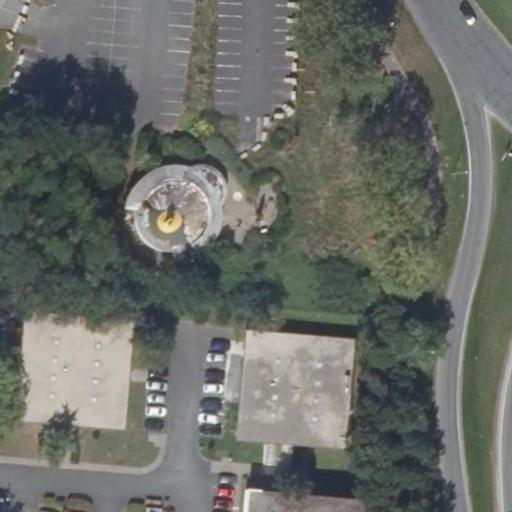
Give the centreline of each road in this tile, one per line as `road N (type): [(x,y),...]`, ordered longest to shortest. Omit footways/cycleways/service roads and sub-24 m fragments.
road 1 (unclassified): [(358,0),(427,150),(426,232),(400,303),(386,387),(403,511)]
road 2 (secondary): [(464,46),(478,157),(476,208),(448,338),(444,406),(455,511)]
